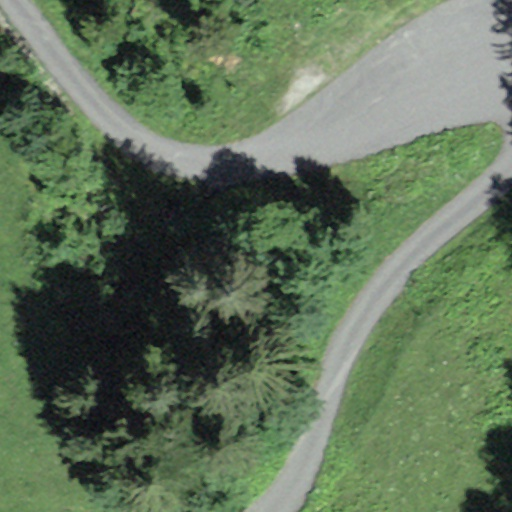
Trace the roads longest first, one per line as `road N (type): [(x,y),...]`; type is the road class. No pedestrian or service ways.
road 1 (unclassified): [(12,0),(122,130),(158,153),(205,164),(327,141),(482,69)]
road 2 (unclassified): [(272,511),(298,473),(347,341),(370,304),(427,237),(511,164)]
